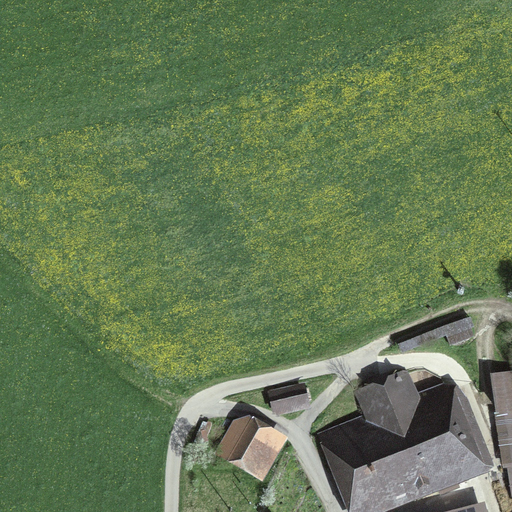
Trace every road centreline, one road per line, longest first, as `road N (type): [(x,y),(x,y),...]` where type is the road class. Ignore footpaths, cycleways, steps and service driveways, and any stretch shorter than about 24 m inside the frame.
road 1 (track): [(0,256),(140,390),(188,409),(257,411),(288,429),(337,511)]
road 2 (unclassified): [(172,511),(174,444),(189,405),(215,389),(375,361)]
road 3 (track): [(300,443),(326,394),(364,348),(389,332),(447,311),(511,311)]
road 4 (track): [(375,361),(440,362),(483,413)]
